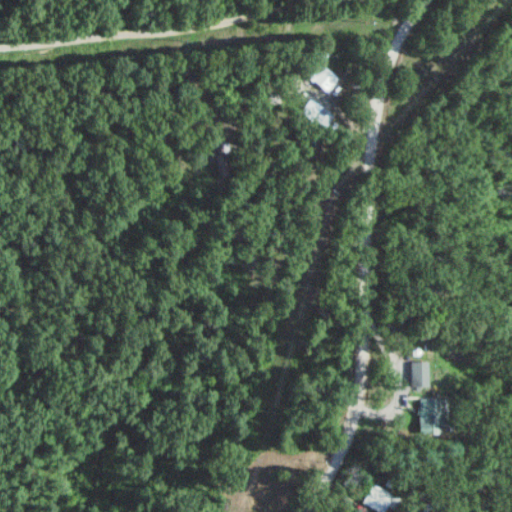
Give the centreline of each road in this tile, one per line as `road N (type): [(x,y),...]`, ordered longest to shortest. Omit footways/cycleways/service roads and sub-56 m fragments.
road 1 (residential): [(305,511),(350,427),(377,194),(413,12),(425,0)]
road 2 (track): [(0,96),(413,12)]
